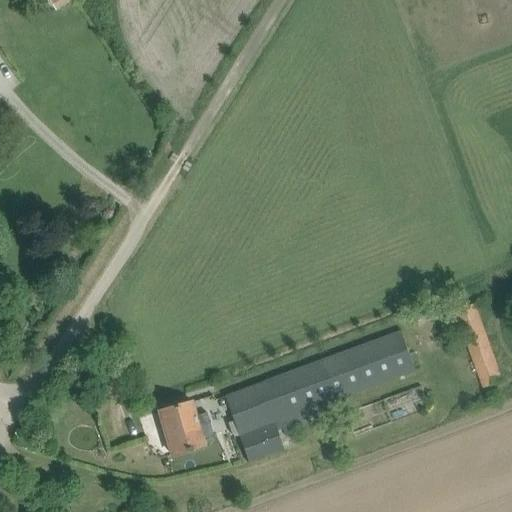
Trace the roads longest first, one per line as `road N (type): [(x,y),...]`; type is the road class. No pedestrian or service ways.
road 1 (track): [(0,438),(7,427),(10,458),(169,488),(281,463)]
road 2 (unclassified): [(0,412),(7,427),(165,183)]
road 3 (track): [(165,183),(282,0)]
